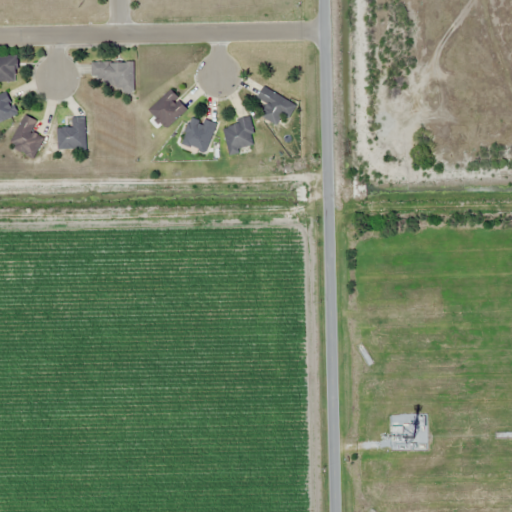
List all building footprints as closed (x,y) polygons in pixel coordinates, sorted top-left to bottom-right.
[(0,83),(17,83),(17,55),(0,55),(0,83)] [(111,81),(111,93),(134,93),(135,62),(92,62),(91,81),(111,81)] [(289,118),(296,108),(265,85),(257,96),(269,105),(261,115),(276,126),(285,115),(289,118)] [(188,109),(170,90),(148,112),(166,130),(188,109)] [(0,95),(0,122),(18,115),(8,92),(0,95)] [(32,130),(37,122),(27,115),(9,143),(32,159),(45,139),(32,130)] [(182,145),(207,153),(216,124),(191,116),(182,145)] [(86,150),(86,117),(73,118),(73,128),(57,128),(58,151),(86,150)] [(223,126),(229,153),(256,147),(250,120),(223,126)]
